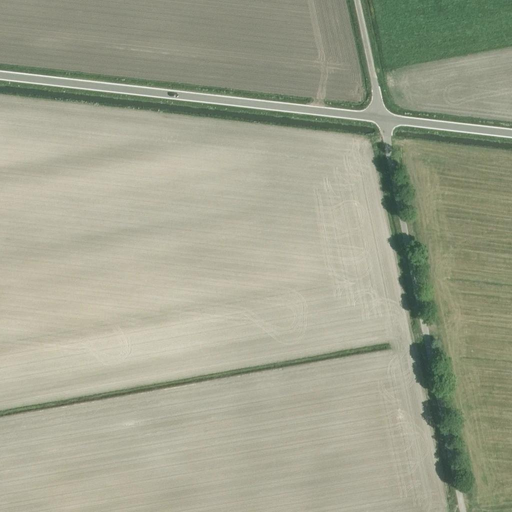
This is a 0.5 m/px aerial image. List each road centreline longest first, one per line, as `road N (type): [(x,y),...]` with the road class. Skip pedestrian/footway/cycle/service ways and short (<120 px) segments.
road 1 (unclassified): [(462,511),(382,117)]
road 2 (unclassified): [(382,117),(0,75)]
road 3 (unclassified): [(511,133),(382,117)]
